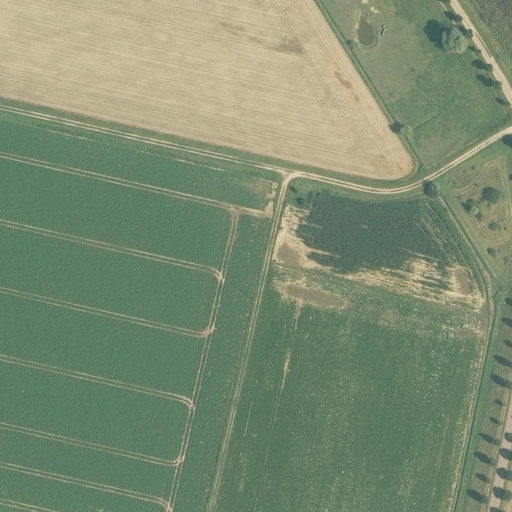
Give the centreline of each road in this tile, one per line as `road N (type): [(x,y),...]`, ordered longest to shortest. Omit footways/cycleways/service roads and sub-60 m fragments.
road 1 (track): [(0,105),(383,192),(417,184),(511,130)]
road 2 (track): [(287,171),(210,511)]
